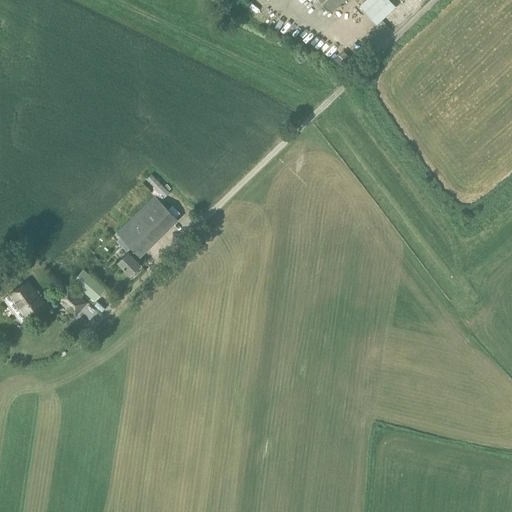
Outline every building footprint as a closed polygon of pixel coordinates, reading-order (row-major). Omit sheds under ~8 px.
[(320,0),(331,12),(344,0),(320,0)] [(396,7),(389,0),(365,0),(359,6),(365,12),(366,11),(377,24),(396,7)] [(353,61),(343,51),(335,59),(344,69),(353,61)] [(170,193),(164,187),(151,174),(147,178),(165,197),(170,193)] [(155,196),(118,232),(141,256),(178,220),(155,196)] [(26,262),(20,252),(15,255),(21,265),(26,262)] [(129,252),(119,262),(131,274),(141,265),(129,252)] [(92,295),(95,291),(102,283),(84,267),(74,279),(92,295)] [(47,305),(30,280),(5,298),(22,323),(35,313),(36,313),(39,312),(39,310),(47,305)] [(77,312),(84,304),(87,301),(69,285),(59,297),(77,312)]
